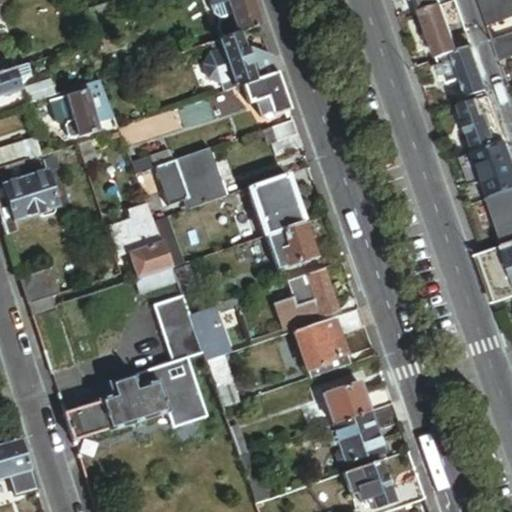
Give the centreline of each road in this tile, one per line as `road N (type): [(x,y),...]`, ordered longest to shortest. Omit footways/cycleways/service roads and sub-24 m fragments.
road 1 (tertiary): [(325,137),(453,511)]
road 2 (tertiary): [(491,374),(403,120)]
road 3 (residential): [(0,294),(69,511)]
road 4 (residential): [(463,0),(511,138)]
road 5 (tertiary): [(278,0),(325,137)]
road 6 (tertiary): [(403,120),(361,0)]
